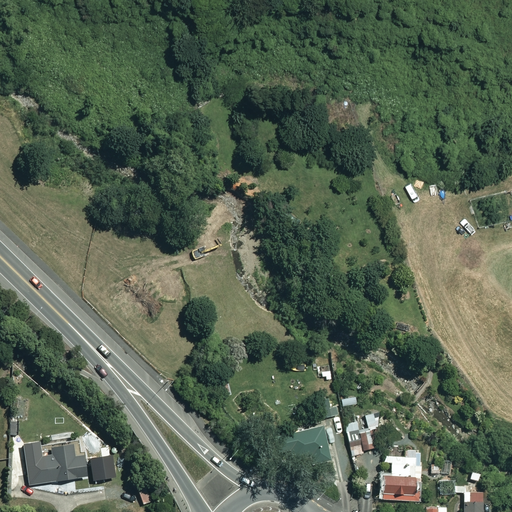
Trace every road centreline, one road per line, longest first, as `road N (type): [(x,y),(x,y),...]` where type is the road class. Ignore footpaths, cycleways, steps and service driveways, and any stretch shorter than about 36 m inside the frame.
road 1 (secondary): [(89,343),(209,455),(258,487)]
road 2 (secondary): [(205,511),(89,343)]
road 3 (secondary): [(89,343),(0,256)]
